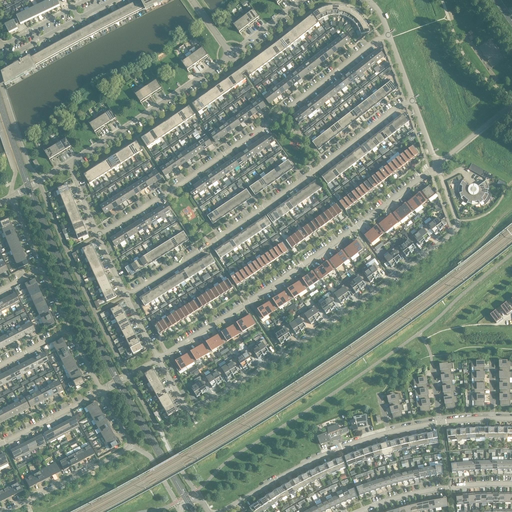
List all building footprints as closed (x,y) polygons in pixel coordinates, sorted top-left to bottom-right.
[(56,8),(53,4),(51,0),(49,0),(47,1),(51,11),(56,8)] [(58,2),(57,0),(51,0),(53,4),(56,8),(60,6),(58,2)] [(138,0),(135,2),(140,12),(140,11),(145,9),(140,0),(138,0)] [(140,0),(145,9),(145,11),(166,0),(140,0)] [(51,11),(47,1),(43,3),(47,13),(51,11)] [(140,12),(135,2),(131,4),(130,2),(128,3),(129,5),(125,7),(130,17),(130,16),(135,14),(140,12)] [(47,13),(43,3),(38,5),(43,15),(47,13)] [(43,15),(38,5),(34,7),(38,17),(43,15)] [(339,6),(338,15),(343,16),(346,8),(346,7),(339,6)] [(38,17),(34,7),(30,9),(34,19),(38,17)] [(130,17),(125,7),(121,9),(120,7),(118,8),(119,10),(115,12),(120,22),(120,21),(125,19),(130,17)] [(325,7),(319,10),(323,18),(328,16),(325,8),(325,7)] [(346,8),(343,16),(348,18),(352,11),(353,10),(346,8)] [(34,19),(30,9),(25,11),(29,21),(34,19)] [(261,19),(253,9),(248,13),(255,22),(259,19),(260,20),(261,19)] [(319,9),(313,14),(318,21),(323,18),(319,10),(319,9)] [(29,21),(25,11),(21,13),(23,18),(25,23),(29,21)] [(352,11),(348,18),(352,21),(358,15),(359,14),(352,11)] [(120,22),(115,12),(111,14),(110,13),(108,14),(109,15),(105,17),(110,27),(115,24),(120,22)] [(23,18),(21,13),(16,15),(18,20),(21,25),(25,23),(23,18)] [(255,22),(248,13),(243,16),(251,27),(252,26),(251,25),(255,22)] [(319,23),(312,15),(308,18),(315,26),(319,23)] [(358,15),(352,21),(356,25),(363,20),(364,19),(363,19),(358,15)] [(251,27),(243,16),(238,20),(245,30),(249,27),(250,28),(251,27)] [(110,27),(105,17),(101,19),(100,18),(98,19),(99,20),(95,22),(100,32),(105,29),(105,30),(105,29),(110,27)] [(315,26),(308,18),(304,21),(311,29),(315,26)] [(18,24),(16,19),(1,27),(3,32),(7,30),(9,34),(18,29),(16,25),(18,24)] [(245,30),(238,20),(232,24),(241,35),(242,34),(241,33),(245,30)] [(363,20),(356,25),(359,29),(367,25),(363,20)] [(311,29),(304,21),(301,24),(307,32),(311,29)] [(100,32),(95,22),(91,24),(90,23),(88,24),(89,25),(85,28),(90,37),(95,35),(95,34),(100,32)] [(307,32),(301,24),(297,27),(304,35),(307,32)] [(367,25),(359,29),(361,34),(370,32),(367,25)] [(304,35),(297,27),(293,30),(300,38),(304,35)] [(90,37),(85,28),(81,30),(80,28),(78,29),(79,31),(75,33),(80,43),(80,42),(85,40),(90,37)] [(300,38),(293,30),(289,33),(296,41),(300,38)] [(339,35),(340,37),(346,44),(350,41),(343,32),(339,35)] [(80,43),(75,33),(71,35),(70,34),(68,35),(69,36),(65,38),(70,48),(75,45),(80,42),(80,43)] [(296,41),(289,33),(286,36),(292,44),(296,41)] [(292,44),(286,36),(282,39),(288,47),(292,44)] [(346,44),(340,37),(336,40),(342,48),(346,44)] [(70,48),(65,38),(61,40),(60,39),(58,40),(59,41),(55,44),(60,53),(65,50),(65,51),(65,50),(70,48)] [(288,47),(282,39),(278,42),(285,50),(288,47)] [(342,48),(336,40),(332,44),(338,51),(342,48)] [(285,50),(278,42),(274,45),(281,53),(285,50)] [(60,53),(55,44),(51,46),(50,44),(48,45),(49,47),(45,49),(51,59),(51,58),(55,56),(56,56),(55,56),(60,53)] [(338,51),(332,44),(328,47),(334,54),(338,51)] [(281,53),(274,45),(270,48),(277,56),(281,53)] [(210,58),(202,47),(197,50),(204,60),(208,57),(209,59),(210,58)] [(334,54),(328,47),(324,50),(330,57),(334,54)] [(277,56),(270,48),(267,51),(273,59),(277,56)] [(376,50),(374,52),(380,60),(384,57),(385,58),(386,57),(383,48),(380,50),(379,49),(376,51),(376,50)] [(51,59),(45,49),(41,51),(40,50),(39,51),(39,52),(35,55),(41,64),(45,61),(46,62),(46,61),(50,59),(51,59)] [(204,60),(197,50),(191,54),(199,65),(201,64),(200,63),(204,60)] [(330,57),(324,50),(320,53),(326,60),(330,57)] [(273,59),(267,51),(263,53),(269,62),(273,59)] [(380,60),(374,52),(371,53),(372,54),(370,56),(376,63),(380,60)] [(269,62),(263,53),(259,56),(265,65),(269,62)] [(326,60),(320,53),(316,56),(322,63),(326,60)] [(199,65),(191,54),(186,58),(193,67),(197,65),(198,66),(199,65)] [(41,64),(35,55),(31,57),(31,55),(30,56),(30,57),(36,67),(41,64)] [(265,65),(259,56),(255,59),(261,68),(265,65)] [(322,63),(316,56),(312,59),(318,66),(322,63)] [(376,63),(370,56),(368,58),(367,57),(365,58),(371,67),(376,63)] [(36,67),(30,57),(22,61),(21,59),(16,62),(13,64),(14,66),(2,73),(5,86),(37,68),(36,67)] [(193,67),(186,58),(181,62),(189,73),(190,72),(189,70),(193,67)] [(371,67),(365,58),(363,60),(364,61),(362,63),(367,70),(371,67)] [(261,68),(255,59),(251,62),(257,71),(261,68)] [(318,66),(312,59),(308,62),(313,69),(318,66)] [(257,71),(251,62),(247,65),(254,73),(257,71)] [(313,69),(308,62),(304,65),(309,72),(313,69)] [(367,70),(362,63),(359,65),(359,63),(357,65),(363,73),(367,70)] [(254,73),(247,65),(243,68),(241,69),(235,74),(241,82),(245,79),(242,75),(242,74),(244,73),(246,72),(250,76),(254,73)] [(309,72),(304,65),(300,69),(305,76),(309,72)] [(363,73),(357,65),(354,67),(355,68),(353,70),(359,77),(363,73)] [(294,69),(296,72),(301,79),(305,76),(300,69),(298,66),(294,69)] [(359,77),(353,70),(351,71),(350,70),(348,72),(354,80),(359,77)] [(301,79),(296,72),(292,75),(297,82),(301,79)] [(354,80),(348,72),(346,73),(347,74),(345,76),(350,83),(354,80)] [(241,82),(235,74),(231,76),(238,85),(241,82)] [(297,82),(292,75),(288,78),(293,85),(297,82)] [(238,85),(231,76),(227,79),(234,88),(238,85)] [(350,83),(345,76),(342,78),(342,77),(340,78),(346,86),(350,83)] [(293,85),(288,78),(284,81),(289,88),(293,85)] [(346,86),(340,78),(337,80),(338,81),(336,83),(342,90),(346,86)] [(163,91),(156,79),(150,83),(157,93),(161,90),(162,91),(163,91)] [(234,88),(227,79),(224,82),(230,91),(234,88)] [(289,88),(284,81),(280,84),(285,91),(289,88)] [(391,81),(386,85),(391,92),(396,89),(395,88),(396,88),(391,81)] [(230,91),(224,82),(220,85),(226,93),(230,91)] [(157,93),(150,83),(145,86),(153,98),(154,97),(153,96),(157,93)] [(342,90),(336,83),(334,85),(333,83),(331,85),(337,93),(342,90)] [(285,91),(280,84),(276,87),(281,94),(285,91)] [(226,93),(220,85),(216,87),(222,96),(226,93)] [(337,93),(331,85),(329,87),(330,88),(328,90),(333,96),(337,93)] [(391,92),(386,85),(382,88),(387,95),(391,92)] [(153,98),(145,86),(140,90),(146,100),(150,97),(151,99),(153,98)] [(222,96),(216,87),(212,90),(218,99),(222,96)] [(281,94),(276,87),(272,90),(277,97),(281,94)] [(387,95),(382,88),(378,91),(383,99),(387,95)] [(146,100),(140,90),(134,94),(142,105),(143,104),(142,103),(146,100)] [(218,99),(212,90),(208,93),(214,102),(218,99)] [(277,97),(272,90),(268,94),(273,101),(277,97)] [(333,96),(328,90),(325,91),(325,90),(323,92),(329,100),(333,96)] [(383,99),(378,91),(374,94),(379,102),(383,99)] [(329,100),(323,92),(320,93),(321,94),(319,96),(325,103),(329,100)] [(214,102),(208,93),(204,96),(210,104),(214,102)] [(273,101),(268,94),(264,97),(269,104),(273,101)] [(379,102),(374,94),(370,98),(375,105),(379,102)] [(210,104),(204,96),(200,99),(206,107),(210,104)] [(325,103),(319,96),(317,98),(316,97),(314,98),(320,106),(325,103)] [(320,106),(314,98),(312,100),(313,101),(311,103),(316,110),(320,106)] [(375,105),(370,98),(366,101),(371,108),(375,105)] [(206,107),(200,99),(196,101),(202,110),(206,107)] [(265,106),(260,99),(256,102),(261,109),(265,106)] [(202,110),(196,101),(192,104),(198,113),(202,110)] [(371,108),(366,101),(362,104),(367,111),(371,108)] [(261,109),(256,102),(252,105),(257,112),(261,109)] [(316,110),(311,103),(308,105),(308,103),(306,105),(312,113),(316,110)] [(367,111),(362,104),(358,107),(363,114),(367,111)] [(257,112),(252,105),(248,108),(253,115),(257,112)] [(312,113),(306,105),(303,107),(304,108),(302,109),(308,116),(312,113)] [(189,106),(185,109),(191,118),(195,115),(189,106)] [(363,114),(358,107),(354,110),(359,117),(363,114)] [(253,115),(248,108),(244,111),(249,118),(253,115)] [(118,121),(110,109),(105,113),(111,123),(115,120),(116,122),(118,121)] [(191,118),(185,109),(181,112),(187,121),(191,118)] [(308,116),(302,109),(300,111),(299,110),(297,112),(303,120),(308,116)] [(359,117),(354,110),(350,113),(355,121),(359,117)] [(249,118),(244,111),(239,114),(245,121),(249,118)] [(187,121),(181,112),(177,114),(183,123),(187,121)] [(303,120),(297,112),(295,113),(296,114),(294,116),(295,119),(294,119),(296,122),(297,121),(299,123),(303,120)] [(111,123),(105,113),(100,116),(107,128),(108,127),(107,126),(111,123)] [(355,121),(350,113),(346,116),(351,124),(355,121)] [(183,123),(177,114),(173,117),(179,126),(183,123)] [(245,121),(239,114),(235,117),(240,124),(245,121)] [(403,115),(399,118),(404,125),(410,121),(404,115),(403,116),(403,115)] [(107,128),(100,116),(94,120),(101,130),(105,127),(106,129),(107,128)] [(351,124),(346,116),(341,119),(347,127),(351,124)] [(179,126),(173,117),(169,120),(175,129),(179,126)] [(240,124),(235,117),(231,120),(236,127),(240,124)] [(404,125),(399,118),(395,121),(400,128),(404,125)] [(347,127),(341,119),(337,123),(343,130),(347,127)] [(101,130),(94,120),(89,123),(96,135),(97,134),(97,132),(101,130)] [(175,129),(169,120),(165,123),(171,131),(175,129)] [(236,127),(231,120),(227,123),(232,130),(236,127)] [(400,128),(395,121),(391,124),(396,132),(400,128)] [(171,131),(165,123),(161,125),(167,134),(171,131)] [(232,130),(227,123),(223,126),(228,133),(232,130)] [(343,130),(337,123),(333,126),(339,133),(343,130)] [(396,132),(391,124),(387,127),(392,135),(396,132)] [(167,134),(161,125),(157,128),(163,137),(167,134)] [(228,133),(223,126),(219,129),(224,136),(228,133)] [(339,133),(333,126),(329,129),(335,136),(339,133)] [(392,135),(387,127),(383,130),(388,138),(392,135)] [(163,137),(157,128),(153,131),(159,139),(163,137)] [(224,136),(219,129),(214,132),(220,139),(224,136)] [(335,136),(329,129),(325,132),(331,139),(335,136)] [(388,138),(383,130),(379,134),(384,141),(388,138)] [(159,139),(153,131),(149,133),(155,142),(159,139)] [(220,139),(214,132),(210,135),(215,142),(220,139)] [(331,139),(325,132),(321,135),(327,142),(331,139)] [(416,137),(415,132),(407,138),(409,140),(409,141),(410,141),(411,141),(412,141),(416,137)] [(155,142),(149,133),(145,136),(151,145),(155,142)] [(266,134),(264,136),(270,144),(275,141),(273,139),(274,138),(272,136),(271,136),(270,134),(267,135),(266,134)] [(384,141),(379,134),(375,137),(380,144),(384,141)] [(205,135),(201,138),(208,147),(212,145),(205,135)] [(327,142),(321,135),(317,138),(323,146),(327,142)] [(151,145),(145,136),(141,139),(147,148),(151,145)] [(270,144),(264,136),(262,137),(263,138),(260,140),(266,147),(270,144)] [(73,149),(66,137),(60,141),(66,151),(71,149),(71,150),(73,149)] [(380,144),(375,137),(370,140),(376,147),(380,144)] [(208,147),(201,138),(197,140),(198,143),(203,150),(208,147)] [(323,146),(317,138),(312,142),(317,149),(318,148),(319,149),(323,146)] [(266,147),(260,140),(258,142),(257,140),(255,142),(261,150),(266,147)] [(376,147),(370,140),(366,143),(372,150),(376,147)] [(66,151),(60,141),(55,144),(62,156),(63,155),(62,154),(66,151)] [(137,142),(133,144),(138,153),(143,151),(137,142)] [(261,150),(255,142),(253,144),(254,145),(252,146),(257,154),(261,150)] [(203,150),(198,143),(194,146),(199,153),(203,150)] [(372,150),(366,143),(362,146),(368,153),(372,150)] [(62,156),(55,144),(49,147),(56,158),(60,155),(61,157),(62,156)] [(138,153),(133,144),(129,147),(134,156),(138,153)] [(413,146),(409,149),(415,157),(417,156),(418,156),(419,155),(419,156),(420,155),(412,145),(413,146)] [(199,153),(194,146),(190,149),(195,156),(199,153)] [(257,154),(252,146),(249,148),(249,147),(246,148),(252,157),(257,154)] [(368,153),(362,146),(358,149),(364,157),(368,153)] [(56,158),(49,147),(44,151),(51,163),(52,162),(51,160),(56,158)] [(134,156),(129,147),(125,149),(130,158),(134,156)] [(252,157),(246,148),(244,150),(245,151),(243,152),(248,160),(252,157)] [(130,158),(125,149),(120,152),(126,161),(130,158)] [(195,156),(190,149),(186,152),(191,159),(195,156)] [(364,157),(358,149),(354,152),(360,160),(364,157)] [(415,157),(409,149),(404,152),(410,160),(411,160),(413,159),(414,159),(415,159),(416,158),(415,157)] [(126,161),(120,152),(116,154),(122,163),(126,161)] [(191,159),(186,152),(181,154),(186,162),(191,159)] [(248,160),(243,152),(240,154),(240,153),(238,154),(243,163),(248,160)] [(360,160),(354,152),(350,155),(356,163),(360,160)] [(410,160),(404,152),(400,156),(406,163),(409,162),(410,162),(411,162),(412,161),(411,160),(410,160)] [(122,163),(116,154),(112,157),(118,166),(122,163)] [(186,162),(181,154),(177,157),(182,165),(186,162)] [(243,163),(238,154),(235,156),(236,157),(234,159),(239,166),(243,163)] [(356,163),(350,155),(346,158),(352,166),(356,163)] [(406,163),(400,156),(396,159),(402,167),(406,163)] [(118,166),(112,157),(108,160),(114,169),(118,166)] [(182,165),(177,157),(173,160),(178,167),(182,165)] [(352,166),(346,158),(342,162),(348,169),(352,166)] [(239,166),(234,159),(232,160),(231,159),(229,160),(234,169),(239,166)] [(402,167),(396,159),(392,162),(398,170),(399,169),(402,167)] [(114,169),(108,160),(104,162),(110,171),(114,169)] [(178,167),(173,160),(169,163),(174,170),(178,167)] [(234,169),(229,160),(226,162),(227,163),(225,165),(230,172),(234,169)] [(293,167),(288,160),(283,164),(288,171),(292,168),(293,167)] [(110,171),(104,162),(100,165),(106,174),(110,171)] [(348,169),(342,162),(338,165),(344,172),(348,169)] [(398,170),(392,162),(388,165),(394,173),(395,173),(396,171),(397,171),(398,171),(399,171),(399,170),(399,169),(398,170)] [(174,170),(169,163),(164,166),(169,173),(174,170)] [(159,167),(160,169),(165,176),(169,173),(164,166),(163,164),(159,167)] [(288,171),(283,164),(279,167),(284,174),(288,171)] [(472,164),(469,169),(486,178),(489,173),(472,164)] [(106,174),(100,165),(96,167),(102,176),(106,174)] [(230,172),(225,165),(223,166),(222,165),(220,167),(226,175),(230,172)] [(344,172),(338,165),(334,168),(340,175),(344,172)] [(394,173),(388,165),(384,168),(390,176),(392,174),(393,175),(394,175),(394,174),(395,173),(394,173)] [(102,176),(96,167),(92,170),(98,179),(102,176)] [(226,175),(220,167),(218,168),(218,169),(216,171),(221,178),(226,175)] [(284,174),(279,167),(274,170),(280,177),(284,174)] [(161,178),(155,168),(151,171),(152,174),(157,181),(161,178)] [(340,175),(334,168),(330,171),(336,178),(340,175)] [(390,176),(384,168),(380,171),(386,179),(390,176)] [(98,179),(92,170),(88,172),(94,181),(98,179)] [(280,177),(274,170),(270,173),(276,180),(280,177)] [(221,178),(216,171),(214,172),(213,171),(211,173),(217,181),(221,178)] [(336,178),(330,171),(326,174),(332,181),(336,178)] [(386,179),(380,171),(376,174),(382,182),(386,179)] [(94,181),(88,172),(84,175),(89,184),(94,181)] [(217,181),(211,173),(209,174),(209,175),(207,177),(212,184),(217,181)] [(276,180),(270,173),(266,176),(272,183),(276,180)] [(147,174),(142,177),(148,187),(153,184),(148,176),(147,174)] [(157,181),(152,174),(148,176),(153,184),(157,181)] [(332,181),(326,174),(322,177),(328,185),(332,181)] [(382,182),(376,174),(372,177),(378,185),(382,182)] [(272,183),(266,176),(262,179),(267,186),(272,183)] [(148,187),(142,177),(138,180),(144,189),(148,187)] [(212,184),(207,177),(205,179),(204,177),(202,179),(208,187),(212,184)] [(378,185),(372,177),(368,181),(374,188),(378,185)] [(208,187),(202,179),(200,180),(201,182),(198,183),(203,190),(208,187)] [(267,186),(262,179),(258,182),(263,189),(267,186)] [(144,189),(138,180),(134,182),(135,185),(140,192),(144,189)] [(317,180),(313,183),(319,191),(323,188),(317,180)] [(374,188),(368,181),(364,184),(370,191),(372,190),(373,190),(374,190),(375,189),(374,188)] [(470,188),(462,181),(460,185),(459,185),(459,186),(458,187),(458,188),(458,189),(458,190),(458,191),(458,192),(458,193),(458,194),(459,194),(469,191),(468,191),(468,190),(469,189),(470,189),(470,188)] [(486,182),(486,181),(477,187),(478,188),(478,189),(478,190),(477,190),(477,192),(478,192),(487,194),(488,190),(489,190),(489,189),(489,188),(489,187),(488,186),(488,185),(487,184),(487,183),(486,182)] [(263,189),(258,182),(254,184),(259,192),(263,189)] [(203,190),(198,183),(196,185),(195,184),(193,185),(199,194),(203,190)] [(319,191),(313,183),(309,186),(314,194),(319,191)] [(259,192),(254,184),(249,188),(255,195),(259,192)] [(370,191),(364,184),(360,187),(366,195),(368,193),(369,193),(370,193),(371,192),(370,191)] [(69,188),(68,185),(61,187),(59,188),(58,189),(58,191),(54,193),(55,197),(60,195),(70,191),(69,188)] [(140,192),(135,185),(131,187),(135,195),(140,192)] [(199,194),(193,185),(191,187),(192,188),(189,189),(191,192),(190,192),(192,195),(193,194),(194,197),(199,194)] [(314,194),(309,186),(305,189),(310,197),(314,194)] [(424,188),(421,190),(429,200),(436,194),(434,188),(434,189),(433,190),(430,186),(425,189),(424,188)] [(135,195),(131,187),(126,190),(131,198),(135,195)] [(366,195),(360,187),(356,190),(362,198),(366,195)] [(310,197),(305,189),(301,192),(306,200),(310,197)] [(131,198),(126,190),(122,193),(127,200),(131,198)] [(246,190),(242,192),(247,200),(252,197),(246,190)] [(362,198),(356,190),(352,193),(358,201),(362,198)] [(429,200),(421,190),(418,192),(419,194),(415,197),(421,205),(428,200),(429,200)] [(72,195),(70,191),(60,195),(62,199),(72,195)] [(469,191),(459,194),(461,197),(460,198),(461,199),(461,200),(462,201),(463,202),(464,202),(464,203),(466,204),(467,204),(467,203),(471,195),(470,194),(469,193),(470,193),(469,191)] [(247,200),(242,192),(238,195),(243,203),(247,200)] [(306,200),(301,192),(297,195),(302,203),(306,200)] [(476,193),(475,194),(475,195),(479,203),(480,203),(483,201),(486,204),(487,203),(488,202),(488,201),(489,200),(490,199),(490,198),(491,197),(491,196),(491,195),(487,194),(478,192),(478,193),(477,193),(477,194),(476,193)] [(127,200),(122,193),(118,195),(122,203),(127,200)] [(232,196),(234,198),(239,206),(243,203),(238,195),(237,193),(232,196)] [(358,201),(352,193),(348,196),(354,204),(356,202),(356,203),(357,203),(358,202),(359,202),(358,201)] [(471,194),(471,195),(467,203),(471,205),(471,206),(472,206),(474,206),(475,206),(476,206),(478,205),(479,205),(480,204),(480,203),(479,203),(475,195),(474,195),(473,195),(473,194),(471,194)] [(74,200),(72,195),(62,199),(64,204),(74,200)] [(122,203),(118,195),(113,198),(118,206),(122,203)] [(302,203),(297,195),(292,198),(298,206),(302,203)] [(354,204),(348,196),(344,199),(350,207),(352,205),(352,206),(353,206),(354,205),(355,205),(354,204)] [(421,205),(415,197),(411,200),(410,199),(407,201),(415,211),(414,211),(421,205)] [(118,206),(113,198),(109,201),(114,208),(118,206)] [(239,206),(234,198),(229,201),(235,209),(239,206)] [(298,206),(292,198),(288,201),(294,209),(298,206)] [(350,207),(344,199),(340,202),(339,201),(346,211),(346,210),(348,208),(348,209),(349,209),(350,208),(351,208),(350,207)] [(75,204),(74,200),(64,204),(66,208),(75,204)] [(114,208),(109,201),(105,204),(110,211),(114,208)] [(235,209),(229,201),(225,204),(230,212),(235,209)] [(294,209),(288,201),(284,204),(289,211),(294,209)] [(415,211),(407,201),(404,203),(405,204),(401,208),(407,216),(414,211),(415,211)] [(77,209),(75,204),(66,208),(67,213),(77,209)] [(110,211),(105,204),(100,206),(101,207),(98,209),(101,214),(104,212),(105,214),(110,211)] [(163,205),(160,206),(166,215),(171,212),(169,209),(170,209),(168,206),(167,207),(166,204),(163,206),(163,205)] [(230,212),(225,204),(221,207),(226,214),(230,212)] [(289,211),(284,204),(280,207),(285,214),(289,211)] [(343,214),(335,204),(336,205),(332,208),(337,216),(338,217),(339,217),(339,216),(340,215),(339,215),(342,213),(342,214),(343,214)] [(166,215),(160,206),(158,208),(159,209),(157,210),(161,218),(166,215)] [(226,214),(221,207),(217,210),(222,217),(226,214)] [(285,214),(280,207),(276,210),(281,217),(285,214)] [(337,216),(332,208),(328,211),(333,219),(334,220),(335,220),(335,219),(335,218),(337,216)] [(407,216),(401,208),(396,211),(395,210),(393,212),(400,222),(407,216)] [(79,213),(77,209),(67,213),(69,217),(79,213)] [(161,218),(157,210),(154,212),(153,211),(151,212),(157,221),(161,218)] [(222,217),(217,210),(213,213),(218,220),(222,217)] [(281,217),(276,210),(272,213),(277,220),(281,217)] [(333,219),(328,211),(323,214),(329,222),(333,219)] [(157,221),(151,212),(149,213),(150,214),(147,216),(152,223),(157,221)] [(400,222),(393,212),(390,214),(391,215),(386,219),(393,227),(400,222)] [(81,218),(79,213),(69,217),(71,222),(81,218)] [(218,220),(213,213),(207,216),(212,223),(213,222),(213,223),(218,220)] [(277,220),(272,213),(267,216),(273,223),(277,220)] [(329,222),(323,214),(319,217),(325,225),(329,222)] [(152,223),(147,216),(145,217),(144,216),(142,218),(148,226),(152,223)] [(266,217),(262,220),(267,227),(271,225),(266,217)] [(325,225),(319,217),(315,220),(321,228),(325,225)] [(83,222),(81,218),(71,222),(73,226),(83,222)] [(148,226),(142,218),(140,219),(141,220),(138,222),(143,229),(148,226)] [(435,219),(432,221),(439,230),(440,231),(442,229),(441,228),(444,226),(444,227),(444,226),(446,224),(446,223),(445,220),(444,220),(443,219),(440,221),(438,218),(435,220),(435,219)] [(9,222),(8,219),(3,221),(2,221),(0,222),(0,229),(2,229),(10,225),(9,222)] [(393,227),(386,219),(382,222),(381,221),(378,223),(386,233),(393,227)] [(267,227),(262,220),(257,223),(263,230),(267,227)] [(321,228),(315,220),(311,223),(317,231),(316,231),(317,232),(318,231),(319,230),(318,230),(321,228)] [(431,220),(427,224),(424,226),(428,231),(430,229),(435,235),(437,233),(437,232),(439,230),(432,221),(431,220)] [(84,226),(83,222),(73,226),(75,230),(84,226)] [(143,229),(138,222),(136,223),(135,222),(133,223),(138,232),(143,229)] [(138,232),(133,223),(131,225),(131,226),(129,227),(134,235),(138,232)] [(263,230),(257,223),(253,225),(258,233),(263,230)] [(317,231),(311,223),(307,226),(312,234),(313,235),(314,234),(315,233),(314,233),(316,231),(317,231)] [(386,233),(378,223),(375,225),(376,226),(372,230),(378,238),(385,233),(386,233)] [(12,229),(10,225),(2,229),(3,233),(12,229)] [(258,233),(253,225),(249,228),(254,236),(258,233)] [(86,231),(84,226),(75,230),(76,235),(86,231)] [(312,234),(307,226),(303,229),(308,237),(312,234)] [(428,231),(424,226),(417,231),(425,241),(425,242),(426,242),(428,240),(427,239),(429,237),(430,238),(430,237),(426,232),(428,231)] [(134,235),(129,227),(127,229),(126,228),(124,229),(129,238),(134,235)] [(254,236),(249,228),(245,231),(250,239),(254,236)] [(14,234),(12,229),(3,233),(5,237),(14,234)] [(129,238),(124,229),(122,230),(122,232),(120,233),(125,241),(129,238)] [(308,237),(303,229),(298,232),(304,240),(308,237)] [(378,238),(372,230),(368,233),(367,232),(364,234),(372,245),(372,244),(371,244),(378,238)] [(88,235),(86,231),(76,235),(78,239),(88,235)] [(250,239),(245,231),(240,234),(246,242),(250,239)] [(425,241),(417,231),(410,236),(414,242),(416,240),(420,246),(423,244),(422,243),(425,241)] [(188,239),(183,232),(178,235),(183,243),(187,240),(187,239),(188,239)] [(304,240),(298,232),(294,235),(300,243),(304,240)] [(125,241),(120,233),(118,235),(117,233),(115,235),(120,244),(125,241)] [(16,238),(14,234),(5,237),(7,242),(16,238)] [(246,242),(240,234),(236,237),(241,245),(246,242)] [(120,244),(115,235),(112,236),(113,237),(111,239),(115,246),(120,244)] [(183,243),(178,235),(174,238),(179,246),(183,243)] [(300,243),(294,235),(290,238),(296,246),(296,247),(297,246),(298,246),(298,245),(298,244),(300,243)] [(414,242),(410,236),(407,238),(409,240),(407,242),(406,241),(404,243),(410,252),(411,253),(414,251),(413,250),(415,248),(415,249),(416,248),(412,243),(414,242)] [(241,245),(236,237),(232,240),(237,247),(241,245)] [(18,243),(16,238),(7,242),(9,246),(18,243)] [(179,246),(174,238),(169,240),(174,248),(179,246)] [(296,246),(290,238),(286,241),(285,240),(292,250),(293,249),(294,249),(294,248),(294,247),(296,246)] [(356,241),(352,245),(358,253),(365,248),(366,249),(358,238),(355,240),(356,241)] [(174,248),(169,240),(165,243),(170,251),(174,248)] [(237,247),(232,240),(228,243),(233,250),(237,247)] [(282,243),(278,246),(284,254),(286,253),(287,253),(288,253),(289,252),(282,242),(282,243)] [(19,247),(18,243),(9,246),(11,251),(19,247)] [(170,251),(165,243),(161,246),(166,254),(170,251)] [(233,250),(228,243),(224,245),(229,253),(233,250)] [(410,252),(404,243),(401,245),(402,246),(400,247),(398,245),(396,247),(399,253),(402,251),(406,257),(409,255),(408,254),(410,252)] [(82,249),(84,254),(94,249),(92,245),(82,249)] [(229,253),(224,245),(219,248),(225,256),(229,253)] [(358,253),(352,245),(347,248),(346,246),(343,248),(351,259),(351,258),(358,253)] [(166,254),(161,246),(156,249),(161,256),(166,254)] [(284,254),(278,246),(274,249),(279,257),(282,255),(282,256),(283,256),(284,255),(284,256),(285,255),(284,254)] [(21,252),(19,247),(11,251),(13,255),(21,252)] [(399,253),(396,247),(388,253),(389,254),(396,263),(397,264),(399,262),(398,261),(401,259),(401,260),(401,259),(397,254),(399,253)] [(225,256),(219,248),(215,251),(220,259),(225,256)] [(351,259),(343,248),(340,251),(341,252),(337,255),(343,264),(350,259),(351,259)] [(96,254),(94,249),(84,254),(86,258),(96,254)] [(161,256),(156,249),(152,251),(157,259),(161,256)] [(279,257),(274,249),(270,252),(275,260),(279,257)] [(157,259),(152,251),(148,254),(153,262),(157,259)] [(23,256),(21,252),(13,255),(14,260),(23,256)] [(275,260),(270,252),(265,254),(271,263),(275,260)] [(98,258),(96,254),(86,258),(88,262),(98,258)] [(153,262),(148,254),(143,257),(148,265),(153,262)] [(210,254),(206,257),(211,265),(215,262),(210,254)] [(271,263),(265,254),(261,257),(267,266),(267,265),(271,263)] [(396,263),(389,254),(387,256),(387,257),(385,258),(384,256),(381,258),(385,263),(387,262),(391,268),(394,266),(393,265),(396,263)] [(343,264),(337,255),(333,258),(332,257),(329,259),(336,269),(343,264)] [(25,260),(23,256),(14,260),(16,264),(25,260)] [(148,265),(143,257),(139,259),(144,267),(148,265)] [(211,265),(206,257),(202,260),(207,268),(211,265)] [(267,266),(261,257),(257,260),(263,268),(265,267),(266,267),(267,267),(268,266),(267,265),(267,266)] [(100,262),(98,258),(88,262),(90,267),(100,262)] [(144,267),(139,259),(135,262),(140,270),(144,267)] [(336,269),(329,259),(326,261),(327,262),(322,266),(328,274),(336,269)] [(27,265),(25,260),(16,264),(18,269),(27,265)] [(207,268),(202,260),(197,263),(202,270),(207,268)] [(263,268),(257,260),(253,263),(258,271),(261,270),(262,270),(263,270),(264,269),(263,268)] [(102,267),(100,262),(90,267),(92,271),(102,267)] [(140,270),(135,262),(130,265),(135,273),(140,270)] [(202,270),(197,263),(193,265),(198,273),(202,270)] [(258,271),(253,263),(248,266),(254,274),(258,271)] [(375,263),(372,265),(367,268),(375,278),(376,280),(376,279),(378,277),(377,276),(380,275),(376,270),(379,268),(375,263)] [(135,273),(130,265),(125,268),(129,275),(130,275),(131,275),(135,273)] [(198,273),(193,265),(189,268),(194,276),(198,273)] [(254,274),(248,266),(244,269),(250,277),(254,274)] [(328,274),(322,266),(318,269),(317,267),(314,269),(321,280),(321,279),(328,274)] [(104,271),(102,267),(92,271),(94,275),(104,271)] [(194,276),(189,268),(184,271),(189,279),(194,276)] [(375,278),(367,268),(360,273),(364,279),(366,277),(370,283),(373,281),(372,280),(375,278)] [(250,277),(244,269),(240,272),(245,280),(246,280),(250,277)] [(321,280),(314,269),(311,271),(312,273),(307,276),(313,285),(321,279),(321,280)] [(106,275),(104,271),(94,275),(96,280),(106,275)] [(189,279),(184,271),(180,273),(185,281),(189,279)] [(245,280),(240,272),(236,275),(241,283),(242,282),(244,281),(244,282),(245,282),(246,281),(246,280),(245,280)] [(185,281),(180,273),(176,276),(181,284),(185,281)] [(364,279),(360,273),(357,275),(359,277),(357,279),(356,278),(354,280),(360,289),(361,290),(363,288),(363,287),(365,285),(365,286),(366,285),(362,280),(364,279)] [(108,280),(106,275),(96,280),(98,284),(108,280)] [(241,283),(236,275),(231,277),(231,276),(231,277),(237,287),(238,287),(237,286),(239,284),(240,284),(241,284),(242,283),(242,282),(241,283)] [(181,284),(176,276),(171,279),(176,287),(181,284)] [(313,285),(307,276),(303,279),(302,278),(299,280),(306,290),(313,285)] [(176,287),(171,279),(167,281),(172,289),(176,287)] [(234,289),(227,279),(228,280),(223,283),(229,291),(228,291),(229,292),(230,292),(230,291),(231,290),(233,288),(234,289)] [(353,279),(348,282),(346,284),(349,289),(352,288),(356,293),(358,292),(358,291),(360,289),(354,280),(353,279)] [(25,284),(27,288),(35,284),(33,280),(25,284)] [(110,284),(108,280),(98,284),(100,289),(110,284)] [(306,290),(299,280),(296,282),(297,283),(293,286),(299,295),(306,290)] [(172,289),(167,281),(163,284),(168,292),(172,289)] [(229,291),(223,283),(219,285),(224,294),(225,295),(225,294),(226,294),(226,293),(226,292),(228,291),(229,291)] [(37,289),(35,284),(27,288),(29,293),(37,289)] [(112,288),(110,284),(100,289),(102,293),(112,288)] [(168,292),(163,284),(158,287),(163,295),(168,292)] [(349,289),(346,284),(338,289),(345,299),(346,301),(346,300),(349,298),(348,297),(350,296),(351,296),(347,291),(349,289)] [(224,294),(219,285),(215,288),(220,296),(220,297),(220,298),(221,297),(222,297),(222,296),(222,295),(224,294)] [(299,295),(293,286),(288,289),(287,288),(284,290),(291,300),(292,300),(291,300),(299,295)] [(163,295),(158,287),(154,290),(159,298),(163,295)] [(114,293),(112,288),(102,293),(104,297),(114,293)] [(220,296),(215,288),(210,291),(216,299),(220,297),(220,296)] [(39,293),(37,289),(29,293),(31,297),(39,293)] [(345,299),(338,289),(331,294),(335,299),(337,298),(341,304),(344,302),(343,301),(345,299)] [(159,298),(154,290),(150,292),(155,300),(159,298)] [(291,300),(284,290),(281,292),(282,293),(278,296),(284,305),(291,300)] [(216,299),(210,291),(206,293),(211,302),(216,299)] [(155,300),(150,292),(145,295),(150,303),(155,300)] [(41,297),(39,293),(31,297),(33,301),(41,297)] [(116,297),(114,293),(104,297),(107,302),(116,297)] [(211,302),(206,293),(202,296),(207,304),(207,305),(207,306),(208,305),(209,305),(209,304),(209,303),(211,302)] [(19,302),(15,294),(10,296),(14,305),(19,302)] [(335,299),(331,294),(323,299),(324,300),(331,310),(330,310),(331,311),(332,311),(331,311),(334,309),(333,308),(335,306),(336,307),(336,306),(332,301),(335,299)] [(150,303),(145,295),(141,298),(142,299),(141,299),(145,306),(150,303)] [(14,305),(10,296),(6,299),(10,307),(14,305)] [(207,304),(202,296),(197,299),(203,307),(202,307),(203,308),(204,308),(204,307),(205,306),(207,305),(207,304)] [(284,305),(278,296),(273,299),(272,298),(269,300),(276,310),(284,305)] [(43,302),(41,297),(33,301),(35,306),(43,302)] [(10,307),(6,299),(1,301),(5,309),(10,307)] [(203,307),(197,299),(193,302),(198,310),(202,307),(203,307)] [(276,310),(269,300),(266,302),(267,303),(263,306),(269,315),(276,310)] [(331,310),(324,300),(322,302),(322,303),(320,305),(319,303),(316,304),(320,310),(322,308),(326,314),(329,312),(328,311),(330,310),(331,310)] [(45,306),(43,302),(35,306),(37,310),(45,306)] [(198,310),(193,302),(189,304),(194,313),(198,310)] [(506,303),(500,307),(507,315),(507,316),(511,312),(511,309),(511,308),(510,308),(506,303)] [(194,313),(189,304),(184,307),(190,315),(194,313)] [(320,310),(316,304),(309,309),(316,320),(315,320),(316,321),(317,321),(316,321),(319,319),(318,318),(321,316),(321,317),(317,311),(320,310)] [(111,310),(113,314),(122,309),(120,305),(111,310)] [(47,310),(45,306),(37,310),(39,314),(47,310)] [(269,315),(263,306),(258,309),(257,308),(254,310),(261,321),(262,321),(261,320),(269,315)] [(190,315),(184,307),(180,310),(185,318),(186,319),(187,318),(187,317),(190,315)] [(125,314),(122,309),(113,314),(115,319),(125,314)] [(316,320),(309,309),(301,315),(305,320),(307,318),(311,324),(314,323),(313,322),(315,320),(316,320)] [(49,315),(47,310),(39,314),(41,319),(49,315)] [(185,318),(180,310),(176,312),(181,321),(181,322),(182,321),(183,321),(183,320),(185,318)] [(495,310),(490,315),(496,323),(497,324),(503,319),(501,316),(500,316),(495,310)] [(181,321),(176,312),(171,315),(177,324),(181,321)] [(127,318),(125,314),(115,319),(117,323),(127,318)] [(246,317),(242,320),(248,329),(255,324),(256,325),(249,314),(246,316),(246,317)] [(51,319),(49,315),(41,319),(43,323),(51,319)] [(177,324),(171,315),(167,318),(172,326),(177,324)] [(305,320),(301,315),(294,320),(301,330),(300,330),(301,331),(302,331),(301,331),(304,329),(303,328),(306,327),(303,321),(305,320)] [(129,322),(127,318),(117,323),(119,327),(129,322)] [(172,326),(167,318),(163,321),(168,329),(168,330),(169,330),(169,329),(170,329),(170,328),(172,326)] [(54,324),(51,319),(43,323),(45,328),(54,324)] [(248,329),(242,320),(237,323),(236,321),(233,323),(240,334),(248,329)] [(301,330),(294,320),(286,325),(290,330),(292,328),(296,335),(299,333),(298,332),(300,330),(301,330)] [(168,329),(163,321),(158,323),(164,332),(163,332),(164,333),(165,332),(166,331),(166,330),(168,329)] [(131,327),(129,322),(119,327),(122,331),(131,327)] [(34,331),(30,323),(25,325),(29,333),(34,331)] [(164,332),(158,323),(154,326),(153,325),(160,335),(161,335),(161,333),(163,332),(164,332)] [(240,334),(233,323),(230,325),(231,327),(227,329),(232,339),(240,334)] [(29,333),(25,325),(21,327),(25,336),(29,333)] [(290,330),(286,325),(279,330),(286,340),(285,340),(286,341),(287,341),(286,341),(289,339),(288,338),(291,337),(288,331),(290,330)] [(25,336),(21,327),(16,330),(20,338),(25,336)] [(133,331),(131,327),(122,331),(124,336),(133,331)] [(232,339),(227,329),(222,332),(221,331),(218,333),(225,344),(225,343),(232,339)] [(20,338),(16,330),(12,332),(16,340),(20,338)] [(286,340),(279,330),(271,335),(275,340),(277,338),(281,345),(284,343),(283,342),(285,340),(286,340)] [(135,335),(133,331),(124,336),(126,340),(135,335)] [(16,340),(12,332),(7,335),(11,343),(16,340)] [(225,344),(218,333),(215,335),(216,336),(211,339),(217,348),(224,343),(225,344)] [(11,343),(7,335),(2,337),(7,345),(11,343)] [(138,339),(135,335),(126,340),(128,344),(138,339)] [(53,343),(55,348),(63,343),(61,339),(53,343)] [(140,344),(138,339),(128,344),(130,348),(130,349),(140,344)] [(217,348),(211,339),(207,342),(206,341),(203,342),(209,353),(210,353),(209,353),(217,348)] [(264,339),(261,341),(256,344),(263,355),(264,356),(266,354),(266,353),(268,351),(268,352),(269,352),(265,346),(268,345),(264,339)] [(209,353),(203,342),(200,344),(201,346),(196,349),(202,358),(209,353)] [(65,348),(63,343),(55,348),(57,352),(65,348)] [(143,349),(140,344),(130,349),(130,348),(126,351),(128,356),(133,353),(133,354),(134,354),(137,353),(143,349)] [(263,355),(256,344),(249,349),(252,355),(255,353),(258,359),(261,357),(261,356),(263,355)] [(68,352),(65,348),(57,352),(55,353),(57,357),(59,356),(68,352)] [(202,358),(196,349),(191,352),(190,350),(187,352),(194,363),(194,362),(202,358)] [(252,355),(249,349),(241,354),(248,364),(248,365),(249,366),(249,365),(251,364),(250,363),(253,361),(253,362),(253,361),(250,356),(252,355)] [(70,356),(68,352),(59,356),(61,360),(70,356)] [(194,363),(187,352),(184,354),(185,355),(181,358),(186,367),(194,363)] [(48,361),(44,353),(39,356),(43,364),(48,361)] [(248,364),(241,354),(234,359),(237,364),(239,363),(243,369),(246,367),(245,366),(248,365),(248,364)] [(43,364),(39,356),(34,358),(39,366),(43,364)] [(72,360),(70,356),(61,360),(64,365),(72,360)] [(39,366),(34,358),(30,360),(34,369),(39,366)] [(186,367),(181,358),(176,361),(175,360),(172,362),(179,373),(179,372),(186,367)] [(237,364),(234,359),(226,363),(233,374),(232,374),(233,375),(234,375),(233,375),(236,373),(235,372),(238,371),(235,366),(237,364)] [(34,369),(30,360),(25,363),(30,371),(34,369)] [(74,365),(72,360),(64,365),(66,369),(74,365)] [(511,366),(511,360),(499,361),(499,367),(500,367),(501,367),(501,372),(509,372),(509,367),(511,366),(511,367),(511,366)] [(484,367),(484,361),(471,361),(471,368),(472,368),(472,367),(475,367),(475,373),(483,372),(483,367),(484,367)] [(30,371),(25,363),(21,365),(25,373),(30,371)] [(233,374),(226,363),(218,368),(222,374),(224,372),(228,378),(231,377),(230,376),(232,374),(233,374)] [(442,370),(442,376),(451,374),(450,369),(453,368),(453,369),(452,363),(440,365),(440,371),(441,371),(441,370),(442,370)] [(25,373),(21,365),(16,367),(20,376),(25,373)] [(76,369),(74,365),(66,369),(68,373),(76,369)] [(20,376),(16,367),(12,370),(16,378),(20,376)] [(222,374),(218,368),(211,373),(217,384),(218,385),(220,383),(220,382),(222,380),(223,381),(219,375),(222,374)] [(79,373),(76,369),(68,373),(70,378),(79,373)] [(144,374),(147,378),(156,373),(153,369),(144,374)] [(16,378),(12,370),(7,372),(11,380),(16,378)] [(11,380),(7,372),(3,375),(7,383),(11,380)] [(484,372),(483,372),(475,373),(471,373),(471,379),(472,379),(472,378),(475,378),(475,384),(483,384),(483,378),(484,378),(484,379),(484,372)] [(511,372),(509,372),(501,372),(499,372),(499,378),(500,378),(501,378),(501,383),(509,383),(509,378),(511,377),(511,372)] [(81,377),(79,373),(70,378),(72,382),(81,377)] [(158,377),(156,373),(147,378),(149,383),(158,377)] [(217,384),(211,373),(203,378),(206,383),(209,382),(212,388),(215,386),(215,385),(217,384)] [(451,374),(442,376),(441,376),(442,382),(442,381),(443,381),(444,387),(452,386),(451,380),(454,380),(455,380),(454,374),(451,374)] [(417,385),(418,390),(426,389),(426,383),(427,383),(427,384),(426,378),(425,378),(424,375),(425,375),(418,375),(418,376),(419,379),(413,379),(414,385),(417,385)] [(82,381),(81,377),(72,382),(68,384),(70,389),(75,387),(75,388),(76,387),(79,386),(84,383),(82,381)] [(161,381),(158,377),(149,383),(151,387),(161,381)] [(206,383),(203,378),(195,382),(202,393),(202,394),(203,394),(205,392),(204,391),(207,390),(204,385),(206,383)] [(62,391),(57,381),(53,384),(58,393),(62,391)] [(163,386),(161,381),(151,387),(154,391),(163,386)] [(202,393),(195,382),(187,387),(191,393),(193,391),(197,397),(200,396),(199,395),(202,393)] [(511,383),(509,383),(501,383),(499,383),(500,389),(501,389),(501,395),(509,394),(509,389),(511,388),(511,383)] [(58,393),(53,384),(48,386),(53,396),(58,393)] [(484,384),(483,384),(475,384),(471,384),(472,390),(472,389),(475,389),(475,395),(483,395),(483,389),(484,389),(484,390),(485,390),(484,384)] [(455,385),(452,386),(444,387),(442,387),(443,393),(444,393),(444,392),(445,392),(445,398),(454,397),(453,391),(456,391),(455,385)] [(53,396),(48,386),(44,388),(49,398),(53,396)] [(165,390),(163,386),(154,391),(156,395),(165,390)] [(49,398),(44,388),(39,391),(44,400),(49,398)] [(426,389),(418,390),(415,391),(416,397),(416,396),(419,396),(420,401),(428,400),(427,395),(428,394),(428,395),(428,389),(426,389)] [(168,394),(165,390),(156,395),(159,399),(168,394)] [(44,400),(39,391),(35,393),(40,403),(44,400)] [(390,402),(391,407),(399,405),(398,400),(401,399),(400,394),(395,395),(394,392),(387,393),(387,394),(388,394),(388,396),(387,397),(389,403),(389,402),(390,402)] [(40,403),(35,393),(30,395),(35,405),(40,403)] [(170,398),(168,394),(159,399),(161,403),(170,398)] [(511,394),(509,394),(501,395),(500,395),(500,401),(500,400),(501,400),(501,406),(510,406),(509,406),(509,400),(511,400),(511,394)] [(35,405),(30,395),(25,398),(30,407),(35,405)] [(485,395),(483,395),(475,395),(472,395),(472,401),(475,401),(475,406),(475,407),(484,406),(483,406),(483,400),(484,400),(484,401),(485,401),(485,395)] [(457,396),(454,397),(445,398),(444,398),(445,404),(445,403),(446,403),(447,409),(446,409),(447,409),(455,408),(454,402),(457,402),(458,402),(457,396)] [(173,402),(170,398),(161,403),(163,408),(173,402)] [(24,399),(19,401),(24,411),(29,408),(24,399)] [(429,400),(428,400),(420,401),(416,402),(417,408),(417,407),(420,407),(421,412),(421,413),(430,411),(429,411),(428,406),(430,406),(429,400)] [(24,411),(19,401),(14,403),(19,413),(24,411)] [(175,406),(173,402),(163,408),(166,412),(175,406)] [(19,413),(14,403),(10,406),(15,415),(19,413)] [(86,407),(89,412),(97,407),(94,403),(86,407)] [(399,405),(391,407),(390,408),(392,414),(392,413),(393,413),(394,418),(394,419),(403,416),(402,416),(401,411),(404,410),(403,404),(399,405)] [(15,415),(10,406),(5,408),(10,418),(15,415)] [(177,411),(175,406),(166,412),(168,416),(177,411)] [(99,411),(97,407),(89,412),(91,416),(99,411)] [(10,418),(5,408),(1,410),(6,420),(10,418)] [(102,415),(99,411),(91,416),(93,420),(102,415)] [(104,420),(102,415),(93,420),(96,424),(104,420)] [(354,420),(350,421),(353,431),(358,429),(357,427),(360,427),(367,426),(367,418),(367,415),(353,417),(354,420)] [(79,427),(74,417),(71,419),(66,422),(71,431),(79,427)] [(106,424),(104,420),(96,424),(98,428),(106,424)] [(71,431),(66,422),(62,424),(61,424),(59,425),(64,435),(71,431)] [(109,428),(106,424),(98,428),(100,433),(109,428)] [(328,434),(316,439),(318,445),(320,444),(320,445),(330,441),(339,439),(339,437),(349,432),(347,427),(341,429),(337,424),(328,428),(328,434)] [(64,435),(59,425),(56,426),(56,427),(52,430),(56,439),(64,435)] [(485,439),(485,427),(485,428),(475,428),(476,439),(480,439),(480,438),(485,438),(485,439)] [(494,439),(494,427),(494,428),(485,428),(485,427),(485,439),(489,439),(489,438),(494,438),(494,439)] [(494,427),(494,439),(498,439),(498,438),(503,438),(503,439),(504,439),(504,427),(504,428),(494,428),(494,427)] [(111,432),(109,428),(100,433),(103,437),(111,432)] [(467,440),(466,428),(466,429),(456,430),(456,429),(457,441),(461,440),(461,439),(466,439),(466,440),(467,440)] [(476,439),(475,428),(466,429),(466,428),(467,440),(470,440),(470,439),(475,438),(476,439)] [(457,441),(456,429),(456,430),(447,431),(447,430),(447,432),(448,442),(452,441),(452,440),(457,440),(457,441)] [(56,439),(52,430),(47,432),(46,432),(44,433),(49,443),(56,439)] [(113,436),(111,432),(103,437),(105,441),(113,436)] [(427,433),(429,445),(429,444),(434,443),(434,444),(438,443),(437,434),(436,432),(427,434),(427,433)] [(429,445),(427,433),(427,434),(418,435),(420,446),(420,445),(425,444),(425,445),(429,445)] [(38,437),(33,439),(38,448),(45,444),(41,435),(38,436),(38,437)] [(420,446),(418,435),(417,435),(417,436),(408,437),(411,448),(411,447),(416,446),(416,447),(420,446)] [(116,440),(113,436),(105,441),(108,445),(116,440)] [(411,448),(408,437),(399,440),(399,439),(402,450),(402,449),(407,448),(407,449),(411,448)] [(38,448),(33,439),(28,442),(28,441),(25,442),(30,452),(38,448)] [(402,450),(399,439),(399,440),(390,442),(390,441),(393,453),(393,452),(393,451),(398,450),(398,451),(402,450)] [(118,445),(116,440),(108,445),(110,449),(118,445)] [(393,453),(390,441),(390,442),(381,444),(380,444),(384,455),(384,454),(389,453),(389,454),(393,453)] [(30,452),(25,442),(23,444),(18,447),(23,456),(30,452)] [(384,455),(380,444),(372,447),(371,447),(375,458),(375,457),(380,455),(380,456),(384,455)] [(94,455),(89,445),(81,449),(86,458),(91,456),(94,455)] [(23,456),(18,447),(13,449),(10,450),(11,454),(12,453),(15,460),(23,456)] [(375,458),(371,447),(363,450),(362,449),(362,450),(366,461),(366,460),(366,459),(371,458),(371,459),(375,458)] [(86,458),(81,449),(74,453),(79,463),(81,461),(86,458)] [(366,461),(362,450),(354,453),(353,453),(357,464),(357,463),(362,461),(362,462),(366,461)] [(79,463),(74,453),(66,457),(71,466),(76,464),(79,463)] [(357,464),(353,453),(344,457),(348,467),(349,467),(348,466),(353,464),(354,465),(357,464)] [(71,466),(66,457),(59,461),(64,471),(67,469),(66,469),(71,466)] [(332,461),(337,472),(340,470),(340,469),(345,467),(345,468),(346,468),(342,458),(333,461),(332,461)] [(337,472),(332,461),(332,462),(324,465),(328,475),(332,474),(331,473),(336,471),(337,472)] [(55,463),(47,467),(52,476),(57,474),(60,473),(55,463)] [(328,475),(324,465),(323,465),(324,465),(315,469),(320,479),(323,478),(323,477),(328,474),(328,475)] [(52,476),(47,467),(40,471),(45,480),(47,479),(52,476)] [(320,479),(315,469),(307,473),(306,473),(312,483),(315,482),(315,481),(319,478),(320,479)] [(45,480),(40,471),(32,475),(37,484),(42,481),(42,482),(45,480)] [(312,483),(306,473),(307,473),(298,478),(298,477),(303,487),(307,486),(306,485),(311,482),(311,483),(312,483)] [(403,483),(401,473),(395,475),(398,484),(398,483),(403,482),(403,483)] [(37,484),(32,475),(25,478),(28,485),(27,485),(29,488),(32,487),(32,486),(37,484)] [(398,484),(395,475),(390,476),(392,486),(393,486),(392,485),(398,484)] [(392,486),(390,476),(384,478),(387,487),(392,485),(392,486)] [(303,487),(298,477),(298,478),(290,482),(289,482),(295,492),(299,490),(298,489),(303,487),(303,488),(303,487)] [(387,487),(384,478),(379,480),(382,489),(382,488),(387,487)] [(382,489),(379,480),(373,482),(376,491),(376,490),(381,488),(381,489),(382,489)] [(18,482),(10,486),(14,495),(19,493),(23,491),(21,488),(18,482)] [(295,492),(289,482),(290,482),(282,487),(281,487),(287,497),(290,495),(290,494),(294,491),(295,492)] [(376,491),(373,482),(368,484),(371,493),(371,492),(376,490),(376,491)] [(371,493),(368,484),(362,486),(365,495),(366,494),(365,494),(370,492),(371,493)] [(14,495),(10,486),(2,489),(7,499),(10,498),(9,497),(14,495)] [(365,495),(362,486),(356,488),(360,496),(365,494),(365,495)] [(287,497),(281,487),(274,492),(273,491),(273,492),(279,501),(283,499),(282,499),(286,496),(287,497)] [(356,493),(354,489),(348,491),(352,500),(352,499),(357,497),(357,498),(356,493)] [(352,500),(348,491),(343,493),(347,502),(347,501),(352,499),(352,500)] [(279,501),(273,492),(266,497),(265,497),(272,506),(275,504),(274,503),(278,501),(279,502),(279,501)] [(347,502),(343,493),(338,496),(341,504),(342,504),(341,504),(346,502),(347,502)] [(341,504),(338,496),(332,498),(336,507),(336,506),(341,504)] [(272,506),(265,497),(258,502),(257,502),(264,511),(267,509),(266,509),(271,506),(271,507),(272,506)] [(336,507),(332,498),(327,500),(331,509),(336,506),(336,507)] [(331,509),(327,500),(322,503),(326,511),(331,509)] [(264,511),(257,502),(257,503),(250,508),(250,507),(249,507),(250,509),(252,511),(261,511),(263,511),(264,511)] [(326,511),(322,503),(317,506),(319,511),(324,511),(326,511)]
